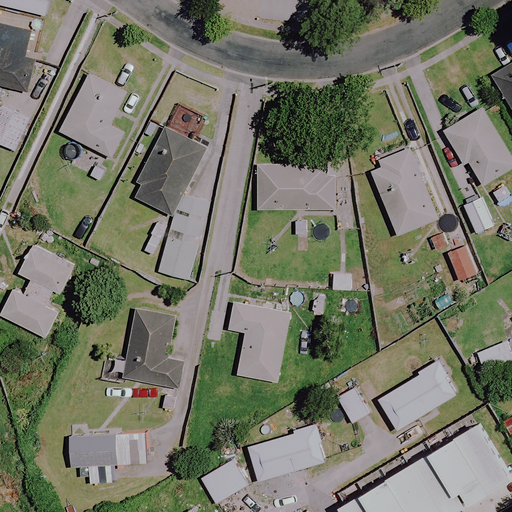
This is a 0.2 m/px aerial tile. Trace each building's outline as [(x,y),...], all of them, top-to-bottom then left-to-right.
[(32,31),(0,21),(0,87),(26,95),(36,59),(25,56),(32,31)] [(511,64),(492,76),(511,109),(511,64)] [(128,94),(91,75),(62,133),(113,158),(125,134),(111,127),(128,94)] [(30,120),(1,107),(0,108),(0,143),(16,151),(30,120)] [(511,169),(511,156),(485,109),(445,131),(465,166),(469,163),(483,186),(511,169)] [(176,217),(186,195),(207,148),(166,130),(136,199),(176,217)] [(439,219),(411,149),(370,165),(398,236),(439,219)] [(336,211),(336,164),(259,164),(259,211),(336,211)] [(186,195),(176,217),(154,268),(186,282),(212,223),(206,220),(212,207),(186,195)] [(494,226),(482,199),(465,206),(477,234),(494,226)] [(478,273),(467,246),(449,254),(460,281),(478,273)] [(75,269),(34,249),(21,276),(31,281),(25,294),(15,289),(1,316),(48,338),(61,312),(47,306),(55,291),(62,295),(75,269)] [(353,274),(334,274),(333,291),(353,291),(353,274)] [(419,300),(416,280),(371,287),(373,302),(396,299),(396,303),(419,300)] [(292,312),(235,301),(230,329),(246,332),(238,375),(279,382),(292,312)] [(139,308),(128,365),(104,360),(100,380),(124,385),(126,379),(179,389),(184,362),(167,359),(175,315),(139,308)] [(511,361),(511,354),(507,341),(477,353),(485,373),(511,361)] [(458,394),(439,364),(379,400),(398,430),(458,394)] [(369,415),(355,388),(339,396),(352,423),(369,415)] [(88,411),(72,409),(70,425),(86,427),(88,411)] [(327,462),(316,424),(295,430),(296,433),(249,447),(260,482),(327,462)] [(120,465),(119,436),(71,437),(72,467),(120,465)] [(249,485),(234,459),(202,478),(217,504),(249,485)] [(449,511),(465,503),(443,467),(379,506),(382,511),(449,511)]
